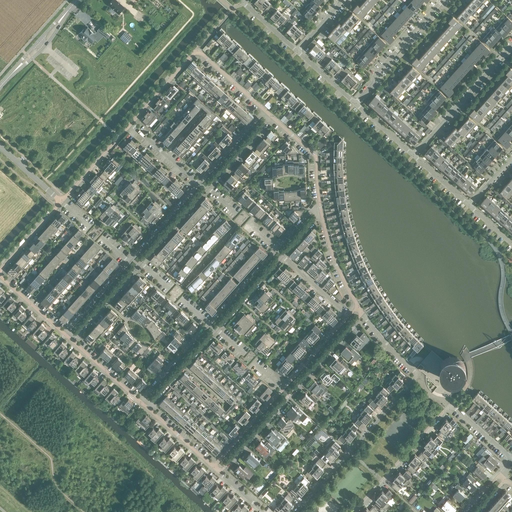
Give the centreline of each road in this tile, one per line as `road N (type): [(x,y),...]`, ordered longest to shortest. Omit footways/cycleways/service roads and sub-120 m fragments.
road 1 (residential): [(511,459),(450,404),(353,511)]
road 2 (residential): [(219,472),(361,312)]
road 3 (residential): [(417,376),(296,511)]
road 4 (residential): [(413,155),(511,45)]
road 5 (residential): [(354,103),(442,0)]
